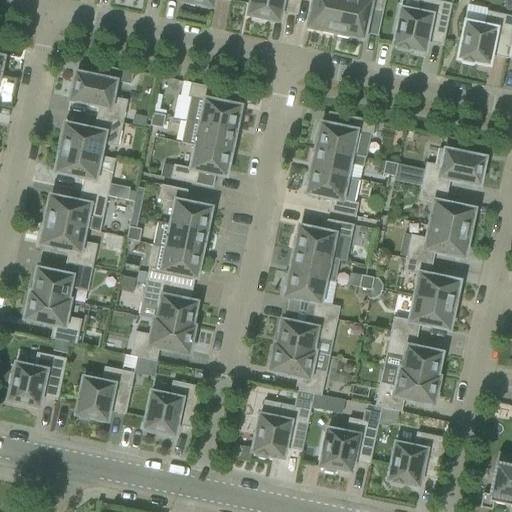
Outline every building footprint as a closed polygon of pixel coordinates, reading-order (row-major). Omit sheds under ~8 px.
[(180,0),(180,3),(183,4),(185,6),(194,8),(196,6),(211,9),(212,0),(220,0),(230,2),(230,0),(180,0)] [(280,12),(296,16),(299,0),(249,0),(246,17),(249,18),(251,20),(260,22),(263,20),(277,23),(280,12)] [(299,0),(296,16),(299,0),(311,0),(312,0),(306,29),(319,32),(321,35),(334,37),(341,0),(299,0)] [(341,0),(334,37),(346,40),(349,38),(362,41),(368,12),(381,15),(384,0),(341,0)] [(442,47),(446,27),(450,5),(424,0),(420,0),(418,14),(399,10),(392,47),(395,48),(397,51),(406,52),(408,51),(423,54),(425,43),(442,47)] [(511,0),(504,0),(503,7),(506,12),(511,13),(511,0)] [(464,24),(460,41),(456,61),(459,62),(461,64),(470,66),(473,64),(487,67),(490,57),(506,60),(510,40),(511,32),(511,18),(486,13),(483,28),(464,24)] [(98,108),(95,120),(121,126),(126,102),(111,99),(114,83),(74,74),(72,86),(69,88),(67,97),(69,99),(69,102),(98,108)] [(216,90),(190,85),(187,99),(190,99),(185,122),(198,125),(234,132),(234,131),(237,129),(239,120),(237,117),(239,108),(213,103),(216,90)] [(164,117),(152,115),(149,127),(161,130),(164,117)] [(133,117),(131,127),(143,129),(145,120),(133,117)] [(366,160),(374,123),(348,118),(345,131),(319,125),(317,134),(315,136),(313,145),(315,147),(314,149),(350,156),(364,160),(366,160)] [(58,150),(99,158),(101,146),(116,149),(121,126),(95,120),(93,132),(64,126),(62,135),(59,137),(57,146),(59,148),(58,150)] [(229,155),(234,132),(198,125),(185,122),(181,145),(193,147),(229,155)] [(458,141),(446,138),(444,148),(456,151),(458,141)] [(160,179),(170,180),(176,182),(196,186),(211,189),(214,176),(224,179),(226,170),(229,168),(231,159),(229,156),(229,155),(193,147),(189,170),(172,166),(172,168),(162,166),(160,179)] [(314,149),(309,172),(345,179),(348,166),(362,169),(364,160),(350,156),(314,149)] [(80,192),(106,198),(111,174),(113,162),(98,159),(99,158),(58,150),(53,174),(83,180),(80,192)] [(425,164),(420,188),(446,193),(448,181),(478,187),(478,185),(481,183),(483,174),(481,171),(484,160),(438,150),(434,166),(425,164)] [(396,166),(384,163),(381,176),(394,178),(396,166)] [(341,201),(345,179),(309,172),(309,173),(307,175),(305,184),(306,186),(304,195),(330,201),(328,213),(354,219),(357,205),(341,201)] [(169,226),(205,234),(205,232),(208,230),(209,221),(208,219),(210,210),(184,204),(186,192),(160,186),(157,200),(173,204),(169,226)] [(428,227),(468,235),(473,211),(444,205),(446,193),(420,188),(417,201),(432,204),(428,227)] [(43,222),(84,231),(86,218),(101,221),(106,198),(80,192),(78,204),(48,198),(47,207),(44,209),(42,218),(44,220),(43,222)] [(293,239),(291,248),(293,250),(293,252),(338,261),(342,239),(349,240),(352,227),(326,221),(324,234),(317,232),(298,228),(296,237),(293,239)] [(65,264),(91,270),(96,246),(81,243),(84,231),(43,222),(38,246),(68,252),(65,264)] [(169,226),(157,224),(153,247),(164,249),(200,256),(205,234),(169,226)] [(405,260),(431,265),(434,254),(463,260),(465,250),(467,249),(469,240),(467,237),(468,235),(428,227),(425,240),(410,237),(405,259),(405,260)] [(140,231),(128,228),(125,241),(138,243),(140,231)] [(200,256),(164,249),(164,250),(153,247),(150,249),(147,268),(148,269),(146,275),(138,273),(136,280),(171,287),(174,276),(195,280),(197,271),(199,270),(201,261),(200,258),(200,256)] [(293,252),(288,275),(324,282),(333,284),(338,261),(293,252)] [(429,277),(431,265),(405,260),(402,273),(417,276),(412,299),(453,308),(458,283),(429,277)] [(28,294),(68,303),(69,302),(66,301),(69,289),(86,293),(91,270),(65,264),(63,276),(36,271),(36,272),(33,274),(31,283),(33,285),(31,294),(28,293),(28,294)] [(310,316),(336,322),(339,309),(319,305),(324,282),(288,275),(288,276),(285,278),(283,287),(285,289),(283,298),(312,304),(310,316)] [(370,292),(373,280),(360,277),(358,289),(370,292)] [(153,320),(153,321),(193,330),(193,329),(190,328),(192,319),(195,318),(197,309),(195,306),(195,305),(169,299),(171,287),(136,280),(135,285),(144,286),(140,305),(158,308),(155,321),(153,320)] [(68,303),(28,294),(28,296),(25,298),(23,307),(25,309),(23,321),(52,327),(49,340),(54,341),(66,344),(75,346),(80,321),(65,318),(68,303)] [(392,319),(390,332),(416,338),(418,326),(448,332),(450,322),(452,321),(454,312),(452,309),(453,308),(412,299),(408,322),(392,319)] [(331,345),(336,322),(310,316),(307,328),(281,322),(280,324),(278,325),(276,335),(278,337),(276,347),(313,355),(313,354),(311,353),(313,341),(331,345)] [(192,331),(193,330),(153,321),(149,337),(134,333),(129,358),(136,359),(145,361),(155,363),(158,350),(187,356),(190,344),(192,343),(194,334),(192,331)] [(416,338),(390,332),(385,355),(403,359),(400,371),(397,371),(437,380),(438,379),(435,378),(437,370),(439,368),(441,359),(440,357),(440,355),(413,349),(416,338)] [(54,341),(52,352),(64,354),(66,344),(54,341)] [(270,361),(267,373),(297,379),(294,392),(297,393),(312,396),(314,396),(320,397),(325,373),(310,370),(313,355),(311,354),(276,347),(273,346),(273,348),(270,349),(268,358),(270,361)] [(65,360),(55,358),(36,354),(33,369),(14,365),(6,403),(9,403),(11,406),(20,408),(23,406),(37,409),(39,398),(56,402),(60,382),(65,360)] [(136,359),(134,371),(143,373),(146,361),(145,361),(136,359)] [(124,416),(128,396),(133,375),(103,369),(100,384),(82,380),(78,397),(74,417),(77,417),(79,420),(88,422),(90,420),(105,423),(107,412),(124,416)] [(374,408),(380,409),(400,413),(403,400),(432,406),(434,395),(437,393),(439,384),(437,381),(437,380),(397,371),(394,387),(379,384),(374,408)] [(192,430),(201,389),(171,383),(168,398),(150,394),(142,431),(145,432),(147,434),(156,436),(158,434),(173,437),(175,427),(192,430)] [(254,434),(250,454),(254,454),(255,457),(264,459),(267,457),(281,460),(284,449),(300,453),(305,433),(309,412),(312,396),(297,393),(294,408),(291,408),(280,405),(277,421),(258,417),(254,434)] [(352,464),(368,467),(380,409),(374,408),(365,406),(364,411),(363,411),(361,423),(348,420),(344,435),(326,431),(318,468),(321,469),(323,471),(332,473),(335,471),(349,474),(352,464)] [(436,481),(445,440),(415,434),(412,449),(394,445),(386,482),(389,483),(391,485),(400,487),(403,486),(417,489),(419,478),(436,481)] [(489,496),(487,503),(492,504),(511,508),(511,469),(507,468),(509,456),(498,453),(489,496)]
